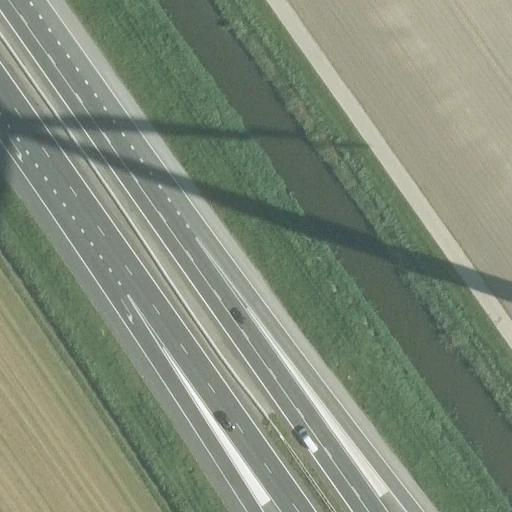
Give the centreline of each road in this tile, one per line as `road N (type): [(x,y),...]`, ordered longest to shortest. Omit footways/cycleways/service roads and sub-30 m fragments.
road 1 (motorway): [(413,511),(256,302),(182,247)]
road 2 (motorway): [(369,511),(182,247)]
road 3 (motorway): [(182,247),(8,0)]
road 4 (motorway): [(136,282),(298,511)]
road 5 (motorway): [(136,282),(158,360),(252,511)]
road 6 (motorway): [(0,87),(136,282)]
